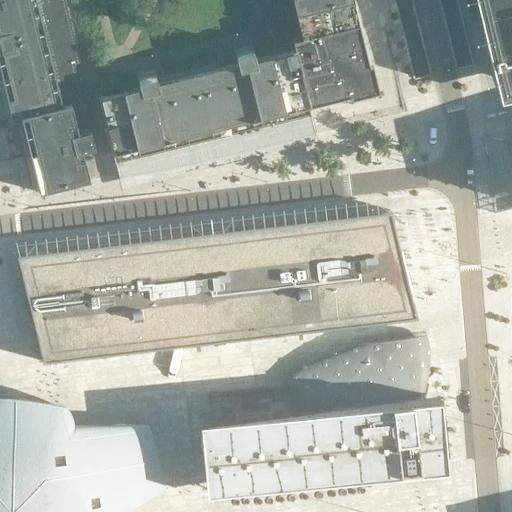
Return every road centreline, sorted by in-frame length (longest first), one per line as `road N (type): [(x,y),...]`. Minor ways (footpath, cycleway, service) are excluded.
road 1 (residential): [(0,229),(420,180),(463,185)]
road 2 (residential): [(488,511),(463,185)]
road 3 (residential): [(463,185),(425,0)]
